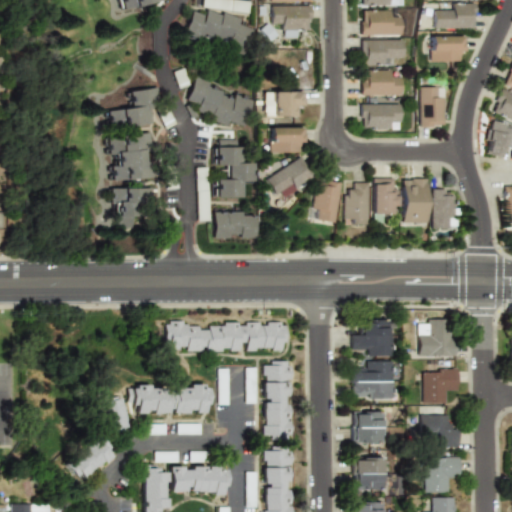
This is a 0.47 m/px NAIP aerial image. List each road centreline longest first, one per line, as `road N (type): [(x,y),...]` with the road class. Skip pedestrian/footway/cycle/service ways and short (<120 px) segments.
road 1 (secondary): [(0,282),(318,279)]
road 2 (residential): [(481,269),(475,189),(459,149),(472,87),(511,0)]
road 3 (residential): [(333,0),(333,139),(353,149),(459,149)]
road 4 (residential): [(233,511),(233,436),(143,436),(101,474),(98,492),(108,511)]
road 5 (residential): [(318,511),(318,279)]
road 6 (residential): [(481,292),(482,511)]
